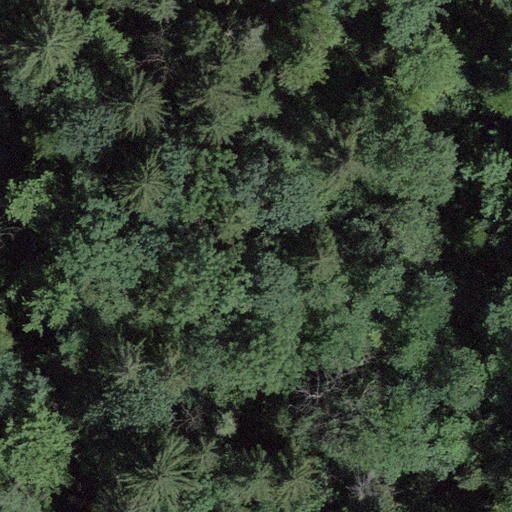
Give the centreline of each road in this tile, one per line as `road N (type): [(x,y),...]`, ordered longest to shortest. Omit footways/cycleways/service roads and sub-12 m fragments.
road 1 (track): [(0,163),(97,511)]
road 2 (track): [(177,0),(0,83)]
